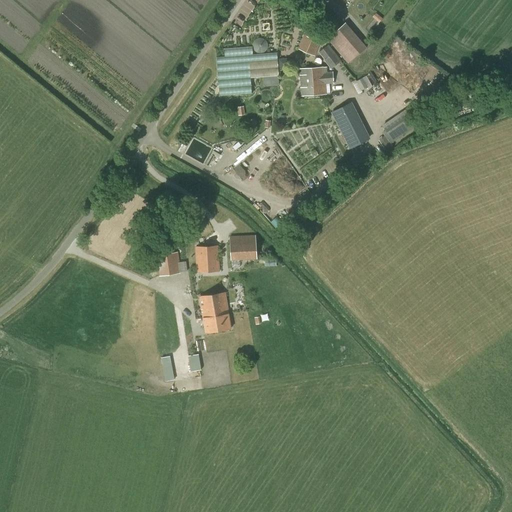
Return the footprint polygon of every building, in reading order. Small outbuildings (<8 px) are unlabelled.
[(299,18),(309,30),(314,26),(304,14),(299,18)] [(346,23),(327,39),(348,64),(366,47),(346,23)] [(297,49),(315,56),(323,36),(306,29),(297,49)] [(257,39),(256,39),(255,40),(254,41),(253,42),(253,43),(253,44),(253,45),(253,46),(253,47),(253,48),(253,49),(254,50),(255,51),(256,52),(257,53),(258,53),(259,53),(260,53),(261,53),(263,53),(264,52),(265,52),(266,51),(266,50),(267,50),(267,49),(267,48),(268,47),(268,46),(268,45),(268,44),(268,43),(267,43),(267,41),(266,41),(265,40),(264,39),(263,38),(262,38),(261,38),(260,38),(259,38),(258,38),(257,39)] [(430,65),(397,40),(381,62),(415,87),(430,65)] [(328,45),(319,53),(324,60),(331,69),(341,61),(328,45)] [(251,85),(250,78),(279,76),(278,64),(281,64),(281,59),(277,59),(277,53),(249,55),(248,47),(224,49),(225,57),(217,57),(219,88),(251,85)] [(300,69),(302,96),(326,94),(325,84),(333,83),(333,73),(325,73),(324,68),(300,69)] [(351,82),(358,94),(362,92),(362,91),(367,87),(368,89),(372,86),(366,76),(356,81),(356,80),(351,82)] [(271,86),(271,77),(263,78),(263,86),(271,86)] [(331,112),(350,149),(371,139),(352,102),(331,112)] [(405,109),(382,125),(385,130),(382,133),(384,136),(378,140),(384,148),(416,126),(405,109)] [(229,236),(230,260),(232,260),(232,265),(240,265),(240,260),(257,259),(255,235),(229,236)] [(195,246),(196,272),(220,271),(218,245),(195,246)] [(178,251),(156,255),(159,276),(180,273),(178,251)] [(200,297),(203,318),(222,315),(228,314),(225,293),(200,297)] [(222,315),(203,318),(205,333),(231,329),(228,314),(222,315)] [(198,354),(188,356),(190,371),(201,370),(198,354)] [(161,358),(165,381),(174,380),(170,356),(161,358)]
